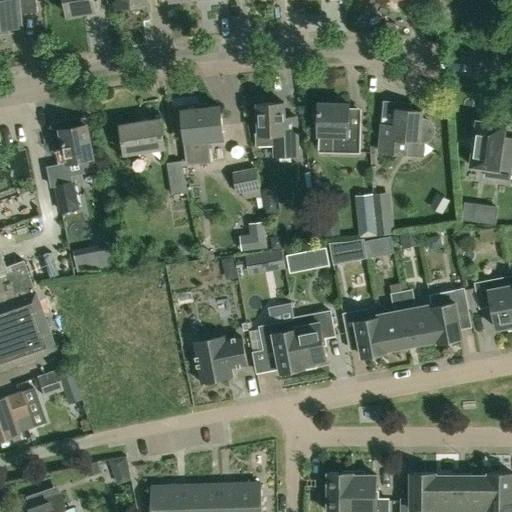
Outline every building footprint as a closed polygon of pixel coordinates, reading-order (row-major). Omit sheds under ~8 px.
[(0,0),(0,28),(22,26),(20,14),(37,12),(35,0),(0,0)] [(64,0),(68,16),(95,11),(93,0),(64,0)] [(425,118),(422,118),(423,112),(412,110),(412,104),(397,102),(396,108),(384,106),(378,150),(405,154),(407,140),(419,141),(423,142),(427,142),(431,139),(433,136),(435,131),(434,127),(432,122),(429,119),(425,118)] [(256,104),(257,133),(256,133),(256,146),(272,145),(273,157),(295,156),(294,117),(283,117),(282,103),(256,104)] [(318,104),(317,135),(334,135),(333,153),(359,153),(360,129),(348,129),(349,104),(318,104)] [(208,144),(209,154),(225,152),(219,106),(181,111),(186,147),(208,144)] [(54,145),(58,147),(64,146),(67,160),(55,162),(56,163),(47,165),(51,187),(57,185),(66,229),(81,226),(72,182),(68,163),(80,160),(83,173),(96,171),(85,118),(53,125),(51,129),(54,145)] [(164,147),(160,119),(120,125),(125,153),(164,147)] [(505,124),(477,120),(471,166),(486,168),(485,176),(510,179),(511,164),(511,153),(501,152),(505,124)] [(167,164),(172,195),(188,192),(184,173),(183,173),(181,162),(167,164)] [(256,168),(232,173),(237,194),(242,193),(243,199),(261,196),(256,168)] [(299,193),(303,215),(317,212),(313,191),(299,193)] [(357,218),(375,216),(374,195),(355,197),(357,218)] [(397,197),(385,199),(390,233),(402,231),(397,197)] [(473,220),(475,202),(464,200),(462,219),(473,220)] [(44,203),(0,204),(0,230),(45,228),(44,203)] [(320,219),(323,237),(340,235),(337,217),(320,219)] [(421,245),(419,231),(400,234),(400,235),(392,236),(394,252),(402,250),(402,248),(421,245)] [(269,236),(271,250),(286,248),(285,238),(281,235),(269,236)] [(355,239),(359,259),(368,258),(364,238),(355,239)] [(290,273),(311,268),(307,250),(286,255),(290,273)] [(102,273),(121,270),(118,251),(99,255),(102,273)] [(0,369),(55,351),(23,261),(4,267),(0,254),(0,369)] [(233,256),(222,259),(223,264),(226,266),(234,265),(233,256)] [(272,275),(284,274),(282,258),(269,260),(272,275)] [(460,267),(462,280),(477,277),(474,265),(460,267)] [(511,327),(511,278),(511,276),(476,283),(480,307),(492,305),(497,329),(509,326),(509,328),(511,327)] [(431,304),(438,340),(438,342),(463,337),(458,314),(469,312),(464,288),(453,290),(456,302),(433,306),(433,304),(431,304)] [(414,301),(412,290),(402,292),(404,303),(414,301)] [(394,305),(404,303),(402,292),(392,294),(394,305)] [(412,345),(438,340),(431,304),(405,309),(412,345)] [(387,352),(386,350),(380,314),(378,315),(378,317),(370,318),(368,308),(354,311),(362,356),(387,352)] [(405,309),(380,314),(386,350),(412,345),(405,309)] [(316,365),(316,363),(328,361),(323,337),(335,334),(330,311),(294,318),(295,320),(304,368),(316,365)] [(281,372),(304,368),(295,320),(260,326),(265,350),(276,348),(281,372)] [(201,381),(233,375),(231,367),(247,364),(242,337),(226,340),(225,336),(194,342),(201,381)] [(43,396),(62,389),(55,370),(36,377),(43,396)] [(264,395),(261,372),(251,374),(254,397),(264,395)] [(76,390),(62,395),(66,406),(79,401),(76,390)] [(0,439),(32,428),(19,391),(0,398),(0,439)] [(78,421),(82,431),(92,429),(88,418),(78,421)] [(109,459),(117,485),(132,480),(127,455),(109,459)] [(84,464),(86,476),(100,473),(97,461),(84,464)] [(351,511),(352,472),(328,472),(328,511),(351,511)] [(364,472),(352,472),(351,511),(388,511),(389,499),(377,499),(377,475),(364,475),(364,472)] [(500,511),(511,511),(511,472),(488,473),(488,475),(488,511),(490,511),(490,509),(501,509),(500,511)] [(436,511),(436,475),(436,473),(411,473),(411,509),(434,509),(434,511),(436,511)] [(462,475),(436,475),(436,511),(462,511),(462,475)] [(462,511),(488,511),(488,475),(462,475),(462,511)] [(260,511),(260,496),(256,497),(256,484),(260,483),(260,482),(153,486),(153,511),(260,511)] [(65,511),(63,507),(59,493),(21,505),(23,511),(65,511)]
